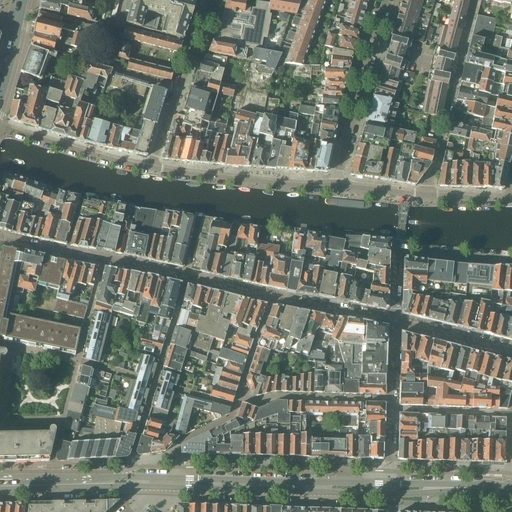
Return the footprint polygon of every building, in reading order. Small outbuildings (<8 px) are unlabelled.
[(94,9),(81,7),(82,0),(39,0),(39,1),(42,2),(40,9),(39,10),(40,10),(41,9),(59,14),(60,7),(68,9),(66,16),(86,20),(92,22),(95,22),(97,13),(94,12),(94,9)] [(129,0),(126,11),(130,12),(127,24),(167,35),(184,39),(185,35),(196,3),(182,0),(129,0)] [(224,10),(213,42),(248,48),(253,49),(261,50),(263,38),(267,39),(271,15),(269,14),(270,11),(296,15),(298,11),(299,6),(301,0),(269,0),(269,3),(256,2),(255,8),(250,8),(249,11),(249,13),(247,13),(224,10)] [(246,0),(244,0),(227,0),(224,10),(247,13),(249,13),(249,11),(250,8),(245,8),(246,0)] [(302,0),(301,0),(299,6),(321,14),(324,7),(307,1),(306,4),(302,3),(302,0)] [(357,0),(350,0),(349,6),(365,11),(367,3),(357,0)] [(464,17),(468,4),(455,0),(451,14),(464,17)] [(417,18),(420,8),(402,2),(399,13),(417,18)] [(321,14),(299,6),(298,11),(303,12),(301,16),(318,22),(321,14)] [(349,6),(347,12),(364,17),(365,14),(364,14),(365,11),(349,6)] [(61,24),(62,18),(50,15),(40,13),(40,12),(39,12),(39,13),(39,14),(37,21),(62,26),(62,28),(67,29),(67,30),(81,34),(84,24),(74,21),(72,27),(61,24)] [(347,12),(346,19),(362,24),(364,17),(347,12)] [(414,29),(417,18),(399,13),(396,23),(396,24),(414,29)] [(461,31),(464,17),(451,14),(447,27),(461,31)] [(488,34),(492,35),(496,19),(477,15),(472,35),(485,38),(485,36),(488,36),(488,34)] [(318,22),(301,16),(300,19),(294,17),(292,21),(316,29),(318,22)] [(360,30),(362,24),(346,19),(344,25),(360,30)] [(66,44),(65,45),(77,48),(81,34),(67,30),(67,29),(62,28),(62,26),(37,21),(34,33),(31,44),(39,46),(39,47),(54,51),(60,52),(63,44),(66,44)] [(316,29),(292,21),(291,24),(297,26),(296,30),(313,36),(316,29)] [(357,39),(360,30),(344,25),(339,24),(334,22),(333,28),(339,30),(341,34),(338,35),(357,41),(357,39)] [(412,39),(414,29),(396,24),(393,34),(412,39)] [(458,42),(461,31),(447,27),(442,26),(440,37),(458,42)] [(110,32),(96,29),(92,28),(91,33),(109,37),(110,32)] [(126,29),(123,38),(132,41),(134,30),(126,28),(126,29)] [(134,30),(132,41),(140,43),(142,32),(134,30)] [(313,36),(296,30),(295,33),(288,31),(287,35),(310,44),(313,36)] [(142,32),(140,43),(148,45),(151,34),(142,32)] [(334,46),(337,35),(328,32),(324,46),(331,48),(335,49),(336,46),(334,46)] [(159,36),(151,34),(148,45),(156,47),(159,36)] [(502,38),(492,35),(488,34),(488,36),(485,36),(485,38),(486,39),(485,45),(498,48),(498,47),(499,47),(502,38)] [(310,44),(287,35),(286,39),(292,41),(291,45),(308,51),(310,44)] [(357,41),(338,35),(337,35),(334,46),(336,46),(335,49),(353,53),(357,41)] [(164,49),(167,38),(166,38),(159,36),(156,47),(164,49)] [(389,66),(402,70),(411,40),(398,36),(397,43),(394,44),(390,43),(386,56),(390,57),(391,59),(389,66)] [(452,62),(453,63),(458,42),(440,37),(436,49),(449,52),(447,59),(449,61),(452,62)] [(481,51),(482,46),(484,40),(471,37),(467,52),(480,55),(481,51)] [(175,40),(167,38),(164,49),(172,51),(175,40)] [(175,40),(172,51),(180,53),(183,42),(175,40)] [(248,48),(213,42),(209,52),(225,56),(231,57),(246,60),(248,48)] [(116,57),(117,58),(127,60),(131,49),(132,49),(131,48),(129,45),(129,44),(128,44),(124,43),(119,44),(116,57)] [(291,45),(289,48),(287,47),(287,46),(285,45),(283,50),(289,52),(289,53),(305,59),(308,51),(291,45)] [(48,53),(30,46),(20,73),(39,80),(47,56),(55,59),(57,54),(49,51),(48,53)] [(498,48),(496,59),(511,62),(511,50),(504,49),(499,47),(498,47),(498,48)] [(331,48),(331,57),(351,59),(353,53),(335,49),(331,48)] [(261,50),(253,49),(252,54),(251,60),(265,63),(265,66),(264,69),(276,70),(276,68),(278,62),(282,54),(261,50)] [(436,49),(428,80),(441,83),(443,76),(445,75),(449,75),(452,62),(449,61),(447,59),(449,52),(436,49)] [(480,55),(467,52),(464,65),(483,69),(511,75),(511,62),(496,59),(480,55)] [(305,59),(289,53),(285,63),(287,63),(302,66),(305,59)] [(221,57),(219,66),(201,61),(199,71),(196,70),(196,71),(197,71),(193,87),(212,92),(218,94),(221,83),(222,77),(224,70),(227,58),(221,57)] [(351,59),(331,57),(330,69),(348,70),(351,59)] [(134,72),(137,62),(130,60),(127,70),(134,72)] [(144,64),(137,62),(134,72),(142,73),(144,64)] [(110,76),(112,69),(87,63),(85,72),(82,72),(80,80),(68,76),(66,83),(62,96),(74,100),(71,110),(59,106),(57,112),(51,133),(67,138),(80,102),(83,93),(84,94),(85,92),(95,96),(96,93),(98,86),(100,80),(106,82),(108,75),(110,76)] [(152,66),(144,64),(142,73),(149,75),(152,66)] [(264,69),(265,66),(257,65),(254,70),(258,74),(271,76),(276,70),(264,69)] [(483,69),(464,65),(462,73),(481,77),(483,69)] [(157,77),(159,68),(152,66),(149,75),(157,77)] [(312,76),(312,66),(304,66),(303,78),(310,79),(310,76),(312,76)] [(312,66),(312,76),(316,76),(316,72),(324,72),(324,69),(324,67),(312,66)] [(399,81),(402,71),(384,66),(381,75),(399,81)] [(159,68),(157,77),(164,79),(166,70),(159,68)] [(324,69),(324,72),(324,80),(326,80),(346,80),(348,70),(330,69),(324,69)] [(511,75),(483,69),(481,77),(480,82),(490,84),(491,82),(511,86),(511,75)] [(174,72),(166,70),(164,79),(171,81),(174,72)] [(121,90),(126,76),(115,73),(111,87),(121,90)] [(481,77),(462,73),(460,82),(479,86),(480,82),(481,77)] [(381,75),(377,84),(398,90),(401,82),(399,81),(381,75)] [(126,76),(121,90),(128,93),(133,79),(126,76)] [(51,133),(57,112),(59,106),(62,96),(66,83),(50,78),(47,90),(45,101),(37,129),(51,133)] [(140,81),(133,79),(128,93),(136,95),(140,81)] [(104,88),(106,82),(100,80),(98,86),(104,88)] [(326,80),(324,87),(344,90),(346,80),(326,80)] [(148,83),(140,81),(136,95),(143,97),(148,83)] [(445,96),(447,85),(429,81),(426,92),(445,96)] [(460,82),(457,100),(486,106),(488,94),(478,92),(479,86),(460,82)] [(480,82),(479,86),(478,92),(488,94),(511,99),(511,86),(491,82),(490,84),(480,82)] [(235,86),(221,83),(218,94),(232,98),(235,86)] [(396,99),(398,90),(377,84),(374,93),(375,94),(391,98),(391,99),(396,99)] [(37,129),(45,101),(47,90),(29,86),(28,92),(19,123),(37,129)] [(211,118),(218,94),(212,92),(193,87),(191,87),(184,112),(187,113),(186,117),(184,116),(182,125),(191,127),(191,129),(192,129),(206,133),(207,133),(209,125),(211,118)] [(342,98),(344,90),(324,87),(323,92),(319,91),(317,96),(342,98)] [(143,121),(156,125),(166,92),(153,88),(142,121),(143,121)] [(9,120),(19,123),(28,92),(15,89),(9,120)] [(443,107),(445,96),(426,92),(424,103),(443,107)] [(389,103),(391,99),(391,98),(375,94),(374,95),(373,96),(371,104),(388,107),(397,109),(398,105),(389,103)] [(511,99),(488,94),(486,106),(490,107),(511,112),(511,99)] [(342,98),(317,96),(317,104),(339,106),(339,107),(340,107),(342,98)] [(101,99),(96,97),(94,97),(91,106),(88,105),(76,141),(86,143),(94,116),(96,109),(97,109),(97,107),(98,107),(101,99)] [(251,167),(251,168),(266,169),(275,118),(277,118),(277,111),(279,101),(278,100),(278,101),(266,100),(263,114),(262,119),(251,167)] [(487,119),(490,107),(486,106),(457,100),(454,111),(458,112),(464,114),(482,118),(487,119)] [(76,141),(88,105),(81,102),(80,102),(67,138),(76,141)] [(424,103),(422,114),(440,117),(443,107),(424,103)] [(386,112),(388,107),(371,104),(368,113),(385,116),(394,118),(395,114),(386,112)] [(315,105),(315,108),(314,113),(315,113),(322,114),(321,121),(337,124),(340,109),(315,105)] [(230,139),(224,166),(243,167),(255,112),(230,106),(230,107),(229,111),(236,113),(230,139)] [(511,124),(511,112),(490,107),(487,119),(511,124)] [(275,118),(266,169),(276,170),(277,170),(282,142),(283,143),(285,131),(294,133),(294,131),(297,115),(277,111),(277,118),(275,118)] [(251,167),(262,119),(263,114),(255,112),(243,167),(251,167)] [(384,122),(385,116),(368,113),(366,123),(392,127),(393,123),(384,122)] [(177,141),(182,125),(184,116),(176,114),(168,137),(162,159),(170,160),(176,140),(177,141)] [(112,119),(113,118),(107,117),(106,117),(105,119),(94,116),(86,143),(106,148),(114,120),(112,119)] [(214,126),(214,125),(215,125),(215,127),(216,127),(208,164),(216,165),(223,134),(226,122),(219,120),(211,118),(209,125),(214,126)] [(511,136),(511,124),(487,119),(482,118),(480,126),(491,128),(491,129),(492,129),(496,130),(496,133),(511,136)] [(116,150),(122,128),(123,122),(114,120),(106,148),(116,150)] [(310,143),(305,171),(314,172),(315,168),(318,150),(320,151),(322,143),(317,142),(320,130),(321,122),(312,120),(310,135),(309,143),(310,143)] [(140,132),(133,154),(147,157),(157,125),(156,125),(143,121),(140,132)] [(321,121),(321,122),(320,130),(336,132),(337,124),(321,121)] [(452,123),(449,135),(466,139),(467,133),(470,134),(473,128),(462,125),(452,123)] [(383,139),(386,128),(365,124),(362,135),(383,139)] [(187,140),(188,141),(192,129),(191,129),(191,127),(182,125),(177,141),(176,140),(170,160),(181,161),(187,140)] [(209,125),(207,133),(199,163),(208,164),(216,127),(215,127),(215,125),(214,125),(214,126),(209,125)] [(489,140),(492,129),(491,129),(491,128),(480,126),(479,126),(478,129),(473,128),(470,139),(477,141),(488,143),(489,140)] [(133,154),(140,132),(122,128),(116,150),(133,154)] [(386,128),(383,139),(390,141),(395,142),(401,143),(402,141),(413,144),(415,133),(386,128)] [(496,130),(492,129),(489,140),(488,143),(494,145),(511,148),(511,147),(511,136),(496,133),(496,130)] [(336,132),(320,130),(317,142),(322,143),(334,145),(336,132)] [(282,142),(277,170),(289,170),(294,140),(293,140),(294,133),(285,131),(283,143),(282,142)] [(310,135),(294,131),(294,133),(293,140),(294,140),(289,170),(305,171),(310,143),(309,143),(310,135)] [(199,163),(207,133),(206,133),(203,144),(195,142),(190,162),(199,163)] [(223,134),(216,165),(224,166),(230,139),(225,137),(225,135),(223,134)] [(388,148),(390,141),(383,139),(362,135),(359,145),(370,147),(379,148),(386,149),(386,148),(388,148)] [(436,141),(423,138),(421,138),(420,146),(434,149),(436,141)] [(190,162),(195,142),(188,141),(187,140),(181,161),(190,162)] [(474,155),(477,141),(469,140),(466,151),(469,152),(469,162),(463,162),(459,187),(471,188),(473,159),(474,155)] [(493,188),(494,161),(494,145),(488,143),(477,141),(474,155),(480,156),(481,154),(484,155),(485,151),(491,152),(490,161),(484,160),(484,162),(482,188),(485,188),(489,188),(490,188),(492,188),(493,188)] [(386,148),(386,149),(379,179),(392,181),(395,168),(399,151),(401,143),(395,142),(393,150),(388,148),(386,148)] [(334,145),(322,143),(320,151),(318,150),(315,168),(314,172),(318,172),(324,172),(325,172),(329,170),(329,168),(334,145)] [(395,168),(392,181),(405,184),(410,159),(414,147),(401,143),(399,151),(395,168)] [(452,144),(447,143),(446,149),(454,151),(452,159),(462,160),(463,149),(460,148),(460,150),(456,149),(457,147),(452,146),(452,144)] [(363,177),(365,168),(370,147),(359,145),(355,157),(350,175),(363,177)] [(494,145),(494,161),(508,164),(511,148),(494,145)] [(365,168),(363,177),(372,178),(375,168),(379,148),(370,147),(365,168)] [(431,165),(433,153),(414,147),(410,159),(431,165)] [(379,179),(386,149),(379,148),(375,168),(372,178),(373,178),(379,179)] [(449,187),(452,162),(451,162),(452,159),(454,151),(446,149),(441,168),(439,181),(438,184),(437,187),(440,187),(449,187)] [(475,188),(482,188),(484,162),(480,162),(480,156),(474,155),(473,159),(471,188),(474,188),(475,188)] [(415,186),(428,168),(431,165),(410,159),(405,184),(415,186)] [(503,189),(507,168),(508,164),(494,161),(493,188),(503,189)] [(463,162),(452,162),(449,187),(459,187),(463,162)] [(10,194),(16,177),(5,174),(0,186),(5,188),(3,192),(10,194)] [(16,177),(10,194),(9,197),(20,200),(26,181),(16,177)] [(47,188),(26,181),(20,200),(22,201),(21,205),(19,205),(11,233),(25,237),(34,210),(36,210),(39,202),(41,202),(45,192),(47,188)] [(39,239),(52,242),(58,223),(60,224),(64,209),(63,209),(67,194),(59,192),(58,196),(54,207),(59,208),(56,216),(48,214),(46,221),(45,221),(39,239)] [(51,194),(45,192),(41,202),(45,204),(48,205),(51,194)] [(54,207),(58,196),(51,194),(48,205),(45,204),(41,212),(39,219),(32,238),(39,239),(45,221),(46,221),(48,214),(51,205),(54,207)] [(66,245),(80,197),(67,194),(63,209),(64,209),(60,224),(58,223),(52,242),(53,242),(66,245)] [(9,202),(9,201),(9,200),(0,197),(0,221),(7,201),(9,202)] [(97,216),(101,202),(89,200),(89,202),(83,201),(79,215),(85,217),(84,220),(86,221),(88,221),(89,216),(96,218),(97,216)] [(7,201),(0,221),(0,229),(11,233),(19,205),(9,201),(9,202),(7,201)] [(103,222),(105,216),(109,203),(101,201),(101,202),(97,216),(96,220),(103,222)] [(124,214),(126,206),(116,204),(113,213),(124,216),(124,214)] [(126,206),(124,214),(133,216),(135,207),(126,206)] [(153,230),(158,210),(158,209),(138,206),(133,223),(132,223),(130,231),(151,236),(153,230)] [(32,238),(39,219),(34,218),(34,217),(36,216),(37,211),(36,210),(34,210),(25,237),(32,238)] [(160,232),(165,211),(158,210),(153,230),(160,232)] [(160,232),(159,238),(153,261),(161,263),(167,239),(162,238),(164,233),(168,234),(169,231),(173,212),(165,211),(160,232)] [(173,212),(169,231),(178,232),(183,214),(173,212)] [(121,227),(123,220),(124,216),(113,213),(112,218),(109,227),(119,230),(120,227),(121,227)] [(178,232),(170,265),(183,268),(191,236),(196,217),(183,214),(178,232)] [(103,222),(95,250),(103,251),(109,227),(112,218),(105,216),(103,222)] [(200,272),(212,218),(203,217),(190,270),(200,272)] [(78,218),(76,224),(81,225),(79,232),(82,233),(86,221),(84,220),(78,218)] [(210,274),(214,255),(222,219),(212,218),(200,272),(210,274)] [(226,249),(229,237),(232,221),(222,219),(214,255),(210,274),(219,277),(225,254),(218,252),(219,250),(221,250),(222,248),(226,249)] [(95,250),(103,222),(96,220),(95,223),(87,249),(95,250)] [(121,227),(120,230),(120,231),(125,233),(125,236),(128,237),(132,222),(123,220),(121,227)] [(86,221),(82,233),(78,247),(87,249),(95,223),(88,221),(86,221)] [(240,222),(237,239),(243,240),(241,248),(246,249),(247,246),(250,222),(241,222),(240,222)] [(251,222),(250,222),(247,246),(257,248),(257,244),(261,224),(251,222)] [(78,247),(82,233),(79,232),(81,225),(76,224),(70,246),(78,247)] [(109,227),(103,251),(114,253),(119,235),(120,231),(120,230),(119,230),(109,227)] [(145,259),(151,236),(130,231),(123,255),(145,259)] [(169,265),(178,232),(169,231),(168,234),(167,239),(161,263),(169,265)] [(309,232),(308,236),(306,249),(313,250),(312,258),(325,261),(326,257),(327,251),(330,238),(330,235),(321,234),(321,233),(309,232)] [(306,249),(308,236),(295,233),(292,254),(298,255),(298,252),(305,254),(306,249)] [(125,236),(119,235),(114,253),(123,255),(128,237),(125,236)] [(151,236),(145,259),(153,261),(159,238),(151,236)] [(228,279),(234,253),(237,239),(229,237),(226,249),(225,254),(219,277),(228,279)] [(345,241),(330,238),(327,251),(332,252),(344,254),(344,252),(346,241),(345,241)] [(346,238),(345,241),(346,241),(344,252),(360,255),(361,249),(363,238),(346,238)] [(363,238),(361,249),(370,251),(368,257),(370,258),(390,262),(392,263),(393,254),(368,248),(370,239),(363,238)] [(393,240),(370,239),(368,248),(393,254),(393,240)] [(257,244),(257,248),(255,257),(272,261),(273,257),(277,258),(279,246),(267,244),(267,246),(257,244)] [(3,249),(0,261),(0,337),(5,339),(7,321),(5,321),(17,264),(22,264),(23,264),(25,256),(17,254),(17,251),(3,249)] [(298,252),(298,255),(298,258),(297,260),(299,260),(298,262),(300,262),(300,264),(303,265),(305,254),(298,252)] [(326,257),(325,261),(324,267),(335,269),(334,275),(338,276),(340,264),(343,265),(345,254),(344,254),(332,252),(330,258),(326,257)] [(344,252),(344,254),(345,254),(343,265),(358,267),(359,262),(360,255),(344,252)] [(22,264),(38,269),(41,256),(26,253),(25,256),(23,264),(22,264)] [(241,281),(245,256),(234,253),(228,279),(241,281)] [(35,286),(36,286),(58,290),(65,261),(41,256),(38,269),(36,278),(35,286)] [(255,257),(245,256),(241,281),(250,283),(254,262),(255,257)] [(271,269),(270,271),(267,287),(268,287),(287,291),(291,262),(291,261),(277,258),(273,257),(272,261),(272,265),(271,269)] [(370,258),(368,263),(359,262),(357,270),(366,272),(368,266),(390,271),(390,262),(370,258)] [(427,273),(428,261),(414,259),(406,258),(404,260),(404,271),(404,272),(427,273)] [(64,295),(72,262),(65,261),(58,290),(57,298),(67,301),(69,296),(64,295)] [(427,273),(426,282),(451,284),(453,264),(428,261),(427,273)] [(76,283),(80,264),(72,262),(64,295),(69,296),(72,297),(75,285),(76,283)] [(254,262),(250,283),(259,285),(262,269),(263,264),(254,262)] [(291,262),(287,291),(296,293),(298,293),(300,282),(303,265),(300,264),(291,262)] [(22,264),(20,272),(25,273),(24,276),(36,278),(38,269),(22,264)] [(90,265),(80,264),(76,283),(85,286),(85,284),(90,265)] [(465,296),(468,265),(453,264),(451,284),(450,293),(449,295),(450,295),(465,296)] [(465,296),(463,302),(477,306),(478,300),(488,302),(489,298),(490,292),(494,267),(490,267),(490,266),(486,266),(475,266),(475,265),(471,264),(471,265),(468,265),(465,296)] [(98,267),(90,265),(85,284),(90,286),(93,286),(98,267)] [(303,265),(300,282),(298,293),(318,296),(323,273),(324,269),(303,265)] [(358,267),(343,265),(341,276),(355,278),(357,270),(358,267)] [(389,279),(390,271),(368,266),(366,272),(374,274),(373,277),(389,279)] [(502,293),(505,268),(494,267),(490,292),(497,293),(496,298),(489,298),(488,302),(490,303),(500,305),(502,293)] [(112,287),(117,270),(107,268),(104,270),(96,302),(110,306),(114,302),(109,300),(110,295),(115,296),(116,295),(117,290),(112,287)] [(511,268),(505,268),(502,293),(511,293),(511,268)] [(262,269),(259,285),(267,287),(270,271),(262,269)] [(124,271),(117,270),(112,287),(117,290),(124,271)] [(123,301),(131,272),(124,271),(117,290),(116,295),(120,296),(117,303),(114,302),(110,306),(114,307),(121,309),(123,301)] [(134,293),(139,274),(131,272),(123,301),(127,302),(128,299),(128,298),(127,298),(128,292),(134,293)] [(427,273),(404,272),(403,292),(403,293),(409,293),(416,293),(416,286),(426,286),(426,282),(427,273)] [(323,273),(318,296),(335,300),(337,287),(336,287),(338,276),(334,275),(323,273)] [(139,274),(134,293),(139,294),(137,302),(136,305),(132,317),(132,320),(136,321),(148,276),(139,274)] [(24,278),(19,277),(16,292),(22,294),(23,290),(35,293),(36,286),(35,286),(36,278),(24,276),(24,278)] [(148,276),(136,321),(135,323),(144,325),(149,309),(158,278),(148,276)] [(339,288),(337,287),(335,300),(350,303),(354,284),(354,282),(355,278),(341,276),(339,288)] [(373,277),(373,285),(389,287),(389,279),(373,277)] [(157,317),(167,280),(158,278),(149,309),(144,325),(143,329),(150,331),(150,329),(152,329),(151,331),(154,332),(155,325),(157,317)] [(171,321),(181,284),(167,280),(157,317),(171,321)] [(363,292),(364,292),(364,290),(362,290),(363,286),(354,284),(350,303),(360,305),(363,292)] [(189,314),(192,307),(197,287),(187,285),(185,296),(183,302),(182,307),(181,310),(179,317),(175,327),(185,330),(189,314)] [(371,294),(379,295),(391,297),(391,289),(373,285),(371,294)] [(206,290),(197,287),(192,307),(195,308),(201,309),(203,302),(206,290)] [(211,303),(214,292),(213,292),(212,290),(209,289),(207,290),(206,290),(203,302),(209,304),(210,303),(211,303)] [(223,303),(226,295),(214,292),(211,303),(210,303),(209,304),(205,319),(199,317),(194,333),(195,333),(192,342),(190,347),(209,352),(211,344),(213,339),(224,303),(223,303)] [(371,294),(364,292),(363,292),(360,305),(369,306),(371,297),(371,294)] [(403,293),(403,292),(402,306),(402,312),(404,314),(413,316),(414,297),(409,296),(409,293),(403,293)] [(227,316),(231,317),(238,298),(226,295),(223,303),(224,303),(213,339),(223,342),(228,325),(230,321),(226,320),(227,316)] [(379,299),(371,297),(369,306),(388,310),(390,309),(391,297),(379,295),(379,299)] [(448,303),(442,323),(457,327),(463,302),(465,296),(450,295),(448,300),(456,302),(455,305),(448,303)] [(423,298),(414,297),(413,316),(419,318),(423,298)] [(67,301),(57,298),(54,312),(84,319),(88,306),(67,301)] [(236,335),(248,300),(238,298),(231,317),(230,321),(228,325),(235,328),(232,336),(235,337),(236,335)] [(423,298),(419,318),(428,320),(432,300),(423,298)] [(248,300),(236,335),(244,338),(245,335),(246,331),(242,329),(243,326),(248,327),(257,303),(248,300)] [(448,303),(432,300),(428,320),(442,323),(448,303)] [(489,304),(490,303),(488,302),(478,300),(477,306),(471,330),(483,333),(489,304)] [(132,317),(136,305),(135,305),(127,302),(123,301),(121,309),(114,307),(112,312),(120,313),(132,317)] [(114,307),(110,306),(96,302),(94,312),(111,316),(112,312),(114,307)] [(471,330),(477,306),(463,302),(457,327),(471,330)] [(266,305),(257,303),(248,327),(246,331),(245,335),(249,337),(251,331),(256,333),(258,326),(266,305)] [(502,306),(489,304),(483,333),(494,336),(502,306)] [(273,306),(268,318),(282,323),(286,308),(273,306)] [(502,306),(494,336),(504,338),(511,312),(511,308),(504,307),(502,306)] [(282,323),(279,331),(291,335),(299,311),(295,310),(294,309),(290,308),(288,309),(286,308),(282,323)] [(291,335),(289,340),(294,341),(299,343),(302,335),(306,325),(310,313),(299,311),(291,335)] [(94,312),(91,322),(111,327),(114,317),(111,316),(94,312)] [(297,350),(296,354),(308,359),(318,329),(319,329),(324,316),(310,313),(306,325),(308,326),(305,336),(302,335),(299,343),(297,350)] [(7,321),(5,339),(4,341),(12,343),(14,342),(19,343),(20,345),(28,346),(33,320),(9,314),(7,321)] [(189,314),(185,330),(194,333),(199,317),(192,315),(189,314)] [(319,329),(319,331),(331,336),(339,318),(324,316),(319,329)] [(168,329),(171,321),(157,317),(155,325),(168,329)] [(268,318),(265,328),(277,333),(278,333),(279,331),(282,323),(268,318)] [(331,336),(328,346),(334,347),(334,365),(344,365),(337,341),(346,328),(348,319),(339,318),(331,336)] [(346,328),(337,341),(344,365),(344,380),(359,381),(361,375),(362,369),(363,346),(364,322),(348,319),(346,328)] [(57,324),(33,320),(28,346),(36,348),(38,347),(42,348),(44,350),(51,351),(57,324)] [(111,327),(91,322),(89,331),(109,336),(111,327)] [(364,322),(363,346),(387,347),(387,327),(364,322)] [(57,324),(51,351),(59,353),(61,351),(66,352),(67,354),(75,356),(81,329),(57,324)] [(155,325),(154,332),(166,335),(168,329),(155,325)] [(185,330),(175,327),(173,336),(170,345),(189,350),(190,347),(192,342),(195,333),(194,333),(185,330)] [(262,335),(260,340),(274,345),(274,343),(278,344),(279,345),(281,337),(276,335),(277,333),(265,328),(264,329),(262,330),(261,334),(262,335)] [(150,331),(143,329),(141,335),(164,341),(166,335),(154,332),(151,331),(152,329),(150,329),(150,331)] [(109,336),(89,331),(86,340),(107,345),(109,336)] [(410,353),(411,335),(402,333),(401,347),(400,347),(400,352),(401,352),(410,353)] [(161,351),(164,342),(141,335),(138,344),(146,347),(145,351),(153,354),(154,349),(161,351)] [(245,335),(244,338),(236,335),(235,337),(233,343),(250,349),(253,341),(248,339),(249,337),(245,335)] [(410,353),(415,353),(416,353),(420,338),(411,335),(410,353)] [(420,338),(416,353),(416,360),(416,364),(420,365),(427,366),(433,341),(420,338)] [(287,339),(284,349),(288,351),(290,352),(292,348),(294,341),(289,340),(287,339)] [(86,340),(84,349),(104,354),(107,345),(86,340)] [(258,345),(257,349),(270,353),(271,351),(275,352),(276,349),(278,344),(274,343),(274,345),(260,340),(259,340),(257,344),(258,345)] [(433,341),(427,366),(431,367),(439,370),(445,344),(433,341)] [(312,348),(308,362),(316,362),(319,362),(325,363),(326,353),(328,343),(325,342),(324,345),(322,344),(320,351),(312,348)] [(247,358),(250,349),(233,343),(230,351),(247,358)] [(446,380),(429,377),(428,387),(436,388),(435,397),(435,407),(464,408),(464,407),(464,397),(446,397),(447,390),(459,392),(461,386),(456,384),(449,383),(451,374),(458,348),(445,344),(439,370),(448,372),(446,380)] [(207,356),(189,350),(170,345),(168,352),(185,357),(185,355),(197,358),(196,359),(205,362),(207,356)] [(363,346),(362,369),(386,369),(387,347),(363,346)] [(244,366),(247,358),(230,351),(221,348),(218,358),(225,360),(226,359),(244,366)] [(458,348),(451,374),(458,375),(456,384),(461,386),(462,382),(469,351),(458,348)] [(104,354),(84,349),(82,359),(96,362),(102,364),(104,354)] [(257,349),(255,355),(268,359),(270,353),(257,349)] [(0,462),(49,462),(56,431),(56,430),(56,429),(55,429),(55,428),(54,428),(53,427),(52,428),(51,428),(50,429),(50,430),(49,434),(0,434),(0,357),(4,357),(5,357),(6,356),(7,356),(7,355),(7,354),(7,353),(7,352),(6,351),(5,351),(0,350),(0,462)] [(474,385),(481,354),(470,351),(469,351),(462,382),(474,385)] [(185,357),(168,352),(166,359),(190,367),(191,364),(184,361),(185,357)] [(415,359),(415,353),(410,353),(401,352),(401,355),(400,355),(400,361),(401,361),(401,363),(416,364),(416,360),(415,359)] [(278,353),(275,362),(280,364),(283,355),(282,355),(278,353)] [(485,395),(494,357),(481,354),(474,385),(471,396),(473,396),(478,396),(478,398),(482,398),(482,395),(485,395)] [(138,364),(155,370),(158,360),(141,355),(138,364)] [(255,355),(252,363),(262,367),(263,363),(266,364),(268,359),(255,355)] [(501,381),(506,360),(494,357),(485,395),(490,395),(490,396),(497,396),(499,390),(499,387),(492,387),(492,385),(491,385),(492,380),(501,381)] [(190,367),(166,359),(163,367),(180,373),(181,369),(192,372),(194,368),(190,367)] [(226,359),(225,360),(223,369),(241,375),(244,367),(244,366),(226,359)] [(511,393),(511,388),(511,361),(506,360),(501,381),(499,387),(499,390),(511,393)] [(315,374),(314,393),(325,394),(325,365),(325,364),(319,364),(319,362),(316,362),(316,364),(315,364),(315,374)] [(252,363),(249,372),(259,375),(261,370),(262,367),(252,363)] [(155,370),(138,364),(135,374),(139,375),(152,379),(155,370)] [(325,365),(325,394),(344,394),(344,380),(344,365),(334,365),(325,365)] [(413,365),(401,365),(401,374),(412,376),(413,365)] [(77,376),(92,379),(94,370),(80,366),(77,376)] [(180,373),(163,367),(162,371),(159,381),(176,387),(180,373)] [(239,382),(241,375),(223,369),(221,376),(239,382)] [(249,372),(246,380),(252,397),(259,376),(259,375),(249,372)] [(306,375),(306,393),(314,393),(315,374),(306,374),(306,375)] [(419,376),(412,376),(401,374),(400,383),(418,385),(419,376)] [(273,379),(270,394),(277,392),(280,393),(281,385),(285,381),(285,377),(284,376),(283,375),(281,375),(280,376),(280,378),(274,377),(273,379)] [(359,381),(358,395),(365,395),(385,395),(386,386),(364,385),(364,375),(361,375),(359,381)] [(364,375),(364,385),(386,386),(386,376),(364,375)] [(77,376),(75,385),(90,388),(94,389),(96,381),(96,380),(92,379),(77,376)] [(237,390),(239,382),(221,376),(218,384),(237,390)] [(259,376),(252,397),(261,395),(267,378),(259,376)] [(429,377),(426,377),(424,376),(419,376),(418,385),(422,386),(426,386),(426,389),(428,389),(428,387),(429,377)] [(281,385),(280,393),(290,393),(291,378),(285,377),(285,381),(281,385)] [(267,378),(261,395),(270,394),(273,379),(267,378)] [(291,378),(290,393),(299,393),(299,378),(294,378),(291,378)] [(130,380),(127,389),(147,396),(150,386),(130,380)] [(344,380),(344,394),(358,395),(359,381),(344,380)] [(471,396),(474,385),(462,382),(461,386),(459,392),(459,395),(464,395),(464,397),(464,407),(472,408),(473,396),(471,396)] [(436,388),(428,387),(428,389),(426,389),(426,386),(422,386),(418,385),(400,383),(400,394),(427,396),(435,397),(436,388)] [(75,385),(73,394),(88,397),(90,388),(75,385)] [(214,397),(232,403),(235,392),(217,386),(214,397)] [(174,393),(161,389),(157,388),(154,398),(171,403),(174,393)] [(145,405),(147,396),(127,389),(124,398),(145,405)] [(510,397),(511,393),(499,390),(497,396),(499,396),(498,409),(507,409),(510,397)] [(88,397),(73,394),(71,402),(85,406),(88,397)] [(426,406),(427,396),(400,394),(400,404),(401,405),(402,406),(402,405),(426,406)] [(490,409),(490,396),(490,395),(485,395),(482,395),(482,398),(478,398),(478,396),(473,396),(472,408),(490,409)] [(185,396),(180,416),(189,419),(192,408),(195,399),(185,396)] [(426,406),(426,407),(435,407),(435,397),(427,396),(426,406)] [(499,396),(497,396),(490,396),(490,409),(498,409),(499,396)] [(145,405),(124,398),(122,408),(142,414),(145,405)] [(171,403),(154,398),(151,407),(159,409),(158,413),(167,416),(168,412),(171,403)] [(210,413),(213,403),(195,399),(192,408),(210,413)] [(258,409),(257,423),(266,419),(276,415),(277,415),(276,426),(289,427),(290,416),(287,416),(287,402),(278,401),(258,409)] [(83,415),(85,406),(71,402),(69,411),(83,415)] [(287,402),(287,416),(290,416),(296,416),(296,402),(287,402)] [(296,402),(296,416),(301,416),(305,416),(305,402),(296,402)] [(305,402),(305,416),(307,416),(307,420),(310,421),(310,416),(314,416),(314,403),(305,402)] [(95,403),(92,416),(96,417),(114,422),(118,408),(106,406),(95,404),(95,403)] [(231,408),(213,403),(210,413),(212,414),(215,421),(229,414),(231,408)] [(237,418),(243,428),(250,406),(242,403),(237,418)] [(314,403),(314,416),(323,417),(324,403),(314,403)] [(331,403),(331,417),(340,417),(340,403),(331,403)] [(340,403),(340,417),(351,417),(358,417),(358,413),(358,403),(340,403)] [(358,403),(358,413),(385,413),(385,404),(358,403)] [(250,406),(243,428),(254,424),(257,423),(258,409),(250,406)] [(159,409),(151,407),(148,417),(167,423),(171,424),(172,420),(166,418),(167,416),(158,413),(159,409)] [(137,428),(142,414),(118,408),(114,422),(122,424),(125,425),(137,428)] [(81,424),(83,415),(69,411),(67,420),(81,424)] [(358,421),(358,422),(384,423),(385,413),(358,413),(358,417),(358,421)] [(399,414),(399,423),(418,425),(419,415),(404,414),(399,414)] [(265,436),(265,456),(275,456),(276,437),(276,430),(276,426),(277,415),(276,415),(266,419),(265,436)] [(419,415),(418,425),(418,433),(425,433),(425,428),(427,428),(428,415),(421,415),(419,415)] [(425,433),(425,436),(436,436),(436,440),(448,440),(449,435),(449,429),(446,429),(447,416),(428,415),(427,428),(425,428),(425,433)] [(188,424),(189,419),(180,416),(178,420),(178,421),(177,425),(175,433),(177,433),(185,435),(192,432),(188,424)] [(289,437),(288,457),(299,457),(301,416),(296,416),(290,416),(289,427),(289,437)] [(301,416),(299,457),(311,457),(311,435),(311,431),(307,431),(307,430),(307,420),(307,416),(305,416),(301,416)] [(447,416),(446,429),(449,429),(460,430),(460,436),(471,436),(474,436),(479,436),(480,431),(475,430),(475,417),(447,416)] [(118,437),(120,433),(122,424),(114,422),(96,417),(97,419),(96,421),(95,431),(94,435),(83,434),(83,437),(78,436),(74,435),(71,447),(67,461),(114,458),(120,438),(118,437)] [(167,423),(148,417),(145,428),(164,434),(165,429),(166,426),(167,423)] [(475,417),(475,430),(480,431),(490,431),(491,418),(475,417)] [(230,422),(221,427),(225,436),(230,434),(243,428),(237,418),(230,422)] [(491,418),(490,431),(494,431),(505,432),(506,418),(491,418)] [(253,435),(253,456),(265,456),(265,436),(266,419),(257,423),(254,424),(253,435)] [(81,424),(67,420),(64,431),(71,433),(78,435),(78,436),(83,437),(83,434),(94,435),(95,431),(84,429),(80,429),(81,424)] [(357,428),(357,430),(369,430),(369,437),(384,438),(384,423),(358,422),(358,424),(357,428)] [(399,423),(399,433),(417,433),(418,433),(418,425),(399,423)] [(125,425),(123,434),(134,438),(137,428),(125,425)] [(276,437),(275,456),(288,457),(289,437),(289,427),(276,426),(276,430),(276,437)] [(221,427),(207,434),(211,443),(216,441),(225,436),(221,427)] [(339,427),(339,436),(346,436),(345,458),(357,459),(357,437),(351,437),(351,432),(342,432),(342,427),(339,427)] [(164,434),(145,428),(141,439),(152,442),(160,444),(167,435),(164,434)] [(460,430),(449,429),(449,435),(448,440),(448,461),(459,462),(460,436),(460,430)] [(357,437),(357,459),(368,459),(369,437),(369,430),(357,430),(357,437)] [(471,436),(470,462),(482,462),(482,441),(489,441),(489,436),(490,436),(490,431),(480,431),(479,436),(474,436),(471,436)] [(482,441),(482,462),(493,463),(494,441),(493,441),(494,431),(490,431),(490,436),(489,436),(489,441),(482,441)] [(494,431),(493,441),(494,441),(493,463),(505,463),(505,442),(505,432),(494,431)] [(78,435),(71,433),(70,436),(63,434),(60,444),(71,447),(74,435),(78,436),(78,435)] [(118,437),(120,438),(114,458),(126,457),(129,455),(134,438),(123,434),(120,433),(118,437)] [(399,433),(399,440),(408,441),(417,441),(417,433),(399,433)] [(207,434),(181,446),(181,454),(204,455),(204,447),(211,443),(207,434)] [(204,447),(204,455),(211,455),(229,455),(230,438),(230,434),(225,436),(216,441),(211,443),(204,447)] [(179,437),(178,437),(176,436),(170,435),(167,435),(160,444),(152,442),(149,454),(166,452),(179,437)] [(243,438),(242,456),(253,456),(253,435),(243,435),(243,438)] [(311,435),(311,457),(319,458),(320,440),(320,435),(318,435),(315,435),(311,435)] [(328,440),(328,458),(336,458),(337,436),(335,435),(333,435),(333,440),(328,440)] [(337,436),(336,458),(345,458),(346,436),(339,436),(337,436)] [(460,436),(459,462),(470,462),(471,436),(460,436)] [(369,437),(368,459),(383,459),(383,457),(384,438),(369,437)] [(230,438),(229,455),(231,455),(232,456),(235,456),(237,455),(242,456),(243,438),(230,438)] [(149,454),(152,442),(141,439),(137,453),(139,455),(149,454)] [(320,440),(319,458),(328,458),(328,440),(320,440)] [(398,458),(398,460),(400,460),(407,460),(408,441),(399,440),(398,458)] [(425,441),(425,461),(437,461),(436,440),(425,440),(425,441)] [(448,440),(436,440),(437,461),(448,461),(448,440)] [(408,441),(407,460),(416,460),(417,441),(408,441)] [(417,441),(416,460),(425,461),(425,441),(417,441)] [(67,461),(71,447),(60,444),(57,459),(59,461),(67,461)] [(106,511),(107,511),(114,505),(117,502),(119,502),(107,502),(105,502),(96,502),(94,502),(85,502),(84,502),(75,502),(73,502),(64,502),(62,503),(53,503),(51,503),(42,503),(40,503),(31,503),(29,503),(28,506),(28,511),(27,511),(106,511)] [(15,504),(13,511),(23,511),(24,503),(15,503),(15,504)]
